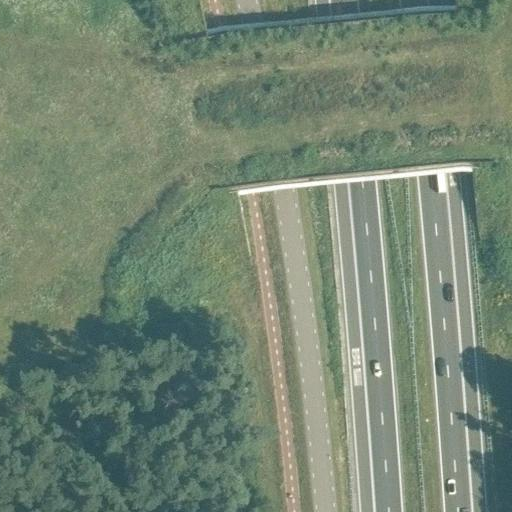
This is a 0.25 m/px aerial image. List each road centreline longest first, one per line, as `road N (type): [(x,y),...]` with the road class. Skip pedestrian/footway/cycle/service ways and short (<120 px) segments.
road 1 (tertiary): [(324,511),(298,284),(246,0)]
road 2 (trunk): [(343,0),(390,511)]
road 3 (trunk): [(457,511),(414,0)]
